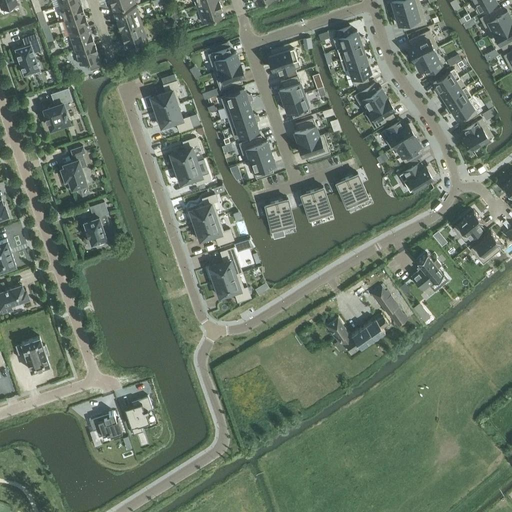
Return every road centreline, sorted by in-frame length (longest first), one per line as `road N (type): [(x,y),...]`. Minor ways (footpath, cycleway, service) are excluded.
road 1 (residential): [(0,99),(94,379)]
road 2 (residential): [(455,188),(426,222),(251,323),(213,330)]
road 3 (residential): [(213,330),(198,314),(122,87)]
road 4 (unclassified): [(213,330),(200,365),(223,444),(119,511)]
road 5 (residential): [(455,188),(436,129),(390,60),(374,3)]
road 6 (residential): [(251,45),(295,184)]
road 7 (residential): [(374,3),(251,45)]
